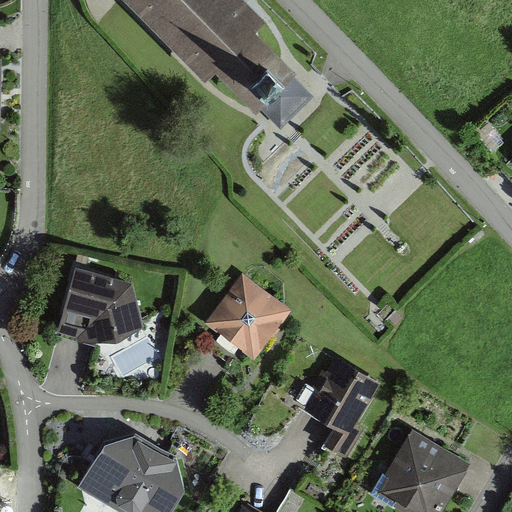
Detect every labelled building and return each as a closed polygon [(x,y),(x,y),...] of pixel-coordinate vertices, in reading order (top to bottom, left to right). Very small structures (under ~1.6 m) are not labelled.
[(124,0),(123,2),(202,75),(211,65),(268,116),(305,76),(267,41),(275,32),(240,0),(124,0)] [(8,60),(0,59),(0,132),(8,133),(8,60)] [(140,284),(80,268),(64,329),(103,340),(148,330),(147,311),(140,284)] [(299,312),(251,276),(217,321),(265,357),(299,312)] [(386,387),(338,360),(310,408),(344,428),(333,448),(347,456),(386,387)] [(451,511),(478,463),(418,430),(383,494),(415,511),(451,511)] [(99,460),(102,472),(114,479),(119,507),(128,511),(163,511),(168,511),(181,488),(175,461),(136,438),(108,445),(99,460)]
